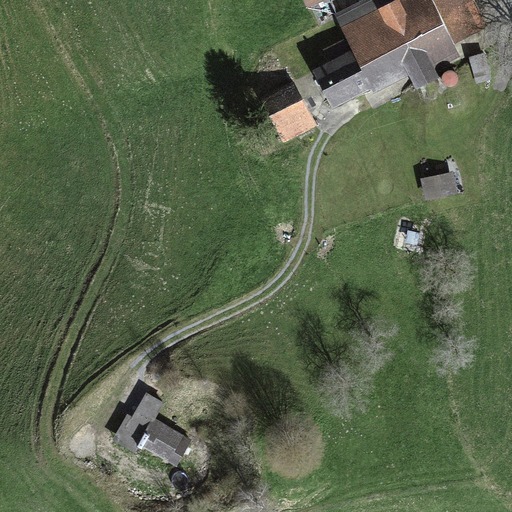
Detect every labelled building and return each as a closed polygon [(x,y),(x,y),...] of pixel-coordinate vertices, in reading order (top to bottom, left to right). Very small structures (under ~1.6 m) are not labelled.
[(396,0),(367,0),(336,16),(348,39),(325,50),(331,63),(315,71),(332,104),(360,90),(363,95),(373,90),(370,85),(408,66),(417,84),(435,75),(432,69),(425,56),(452,42),(430,0),(396,0),(397,0),(396,0)] [(470,0),(430,0),(452,42),(484,26),(470,0)] [(459,56),(452,42),(425,56),(432,69),(459,56)] [(483,57),(472,60),(477,80),(488,78),(483,57)] [(293,82),(261,98),(282,140),(314,123),(293,82)] [(449,174),(424,179),(428,202),(454,197),(449,174)] [(162,402),(147,393),(127,428),(142,437),(139,442),(168,459),(171,455),(179,459),(190,440),(153,419),(162,402)]
